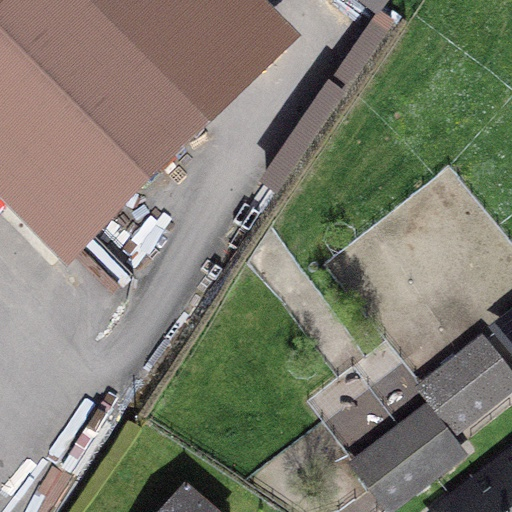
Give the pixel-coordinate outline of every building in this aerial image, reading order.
[(182,0),(0,0),(0,110),(107,218),(255,72),(182,0)] [(511,363),(511,319),(491,336),(511,363)] [(511,398),(479,354),(418,400),(431,418),(451,444),(511,398)] [(451,444),(431,418),(353,474),(380,511),(406,511),(467,468),(451,444)] [(511,511),(511,463),(445,511),(511,511)]
